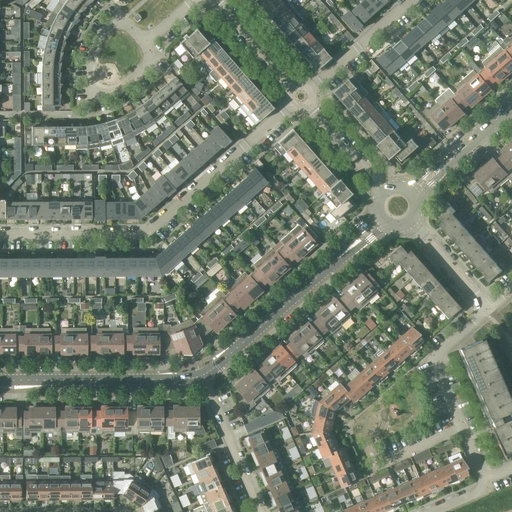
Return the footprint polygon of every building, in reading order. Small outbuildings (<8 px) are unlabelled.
[(57,0),(51,0),(46,8),(52,12),(72,24),(73,23),(80,16),(79,15),(78,15),(64,5),(58,1),(57,0)] [(86,8),(85,7),(77,0),(68,0),(67,0),(59,0),(58,1),(64,5),(78,15),(79,15),(86,8)] [(256,2),(263,11),(275,0),(256,0),(255,2),(255,3),(256,2)] [(286,0),(275,0),(263,11),(270,19),(289,3),(286,0)] [(366,0),(364,0),(358,6),(368,18),(376,11),(366,0)] [(366,0),(376,11),(384,3),(381,0),(366,0)] [(451,0),(448,0),(442,5),(442,6),(453,19),(461,12),(451,0)] [(451,0),(461,12),(470,5),(465,0),(451,0)] [(31,10),(37,5),(33,1),(27,6),(31,10)] [(289,3),(270,19),(278,28),(297,11),(289,3)] [(328,9),(323,4),(320,7),(325,12),(328,9)] [(441,4),(434,11),(435,12),(447,25),(451,30),(458,24),(453,19),(442,6),(442,5),(441,4)] [(360,24),(368,18),(358,6),(350,13),(360,25),(360,24)] [(278,28),(286,37),(301,23),(304,21),(305,20),(297,11),(278,28)] [(350,13),(349,11),(341,18),(354,32),(362,26),(360,24),(360,25),(350,13)] [(52,26),(68,33),(68,32),(74,24),(73,23),(72,24),(52,12),(46,24),(52,26)] [(435,12),(427,19),(439,32),(447,25),(435,12)] [(141,17),(138,13),(136,15),(137,15),(133,18),(136,21),(137,23),(141,20),(140,20),(142,18),(140,17),(141,17)] [(330,18),(335,24),(338,21),(333,15),(330,18)] [(430,39),(439,32),(427,19),(419,26),(430,39)] [(293,45),(308,32),(311,30),(304,21),(301,23),(286,37),(293,45)] [(343,26),(338,21),(335,24),(340,29),(343,26)] [(493,21),(490,24),(495,30),(499,27),(493,21)] [(64,42),(70,33),(68,32),(68,33),(52,26),(47,37),(64,43),(64,42)] [(419,26),(411,33),(422,47),(430,39),(419,26)] [(187,35),(186,35),(183,38),(184,38),(185,39),(180,44),(180,45),(181,44),(186,51),(203,37),(197,30),(197,29),(187,37),(186,36),(187,35)] [(308,32),(293,45),(301,54),(316,41),(315,40),(308,32)] [(354,38),(349,33),(345,36),(350,41),(354,38)] [(414,54),(422,47),(411,33),(403,41),(414,54)] [(509,36),(503,41),(509,47),(511,50),(511,36),(510,38),(509,36)] [(62,52),(66,43),(64,42),(64,43),(47,37),(44,49),(61,53),(62,52)] [(192,58),(199,53),(198,52),(209,43),(208,43),(203,37),(186,51),(192,57),(192,58)] [(301,54),(308,62),(327,46),(319,37),(315,40),(316,41),(301,54)] [(213,39),(208,43),(209,43),(198,52),(199,53),(206,61),(221,48),(213,39),(214,39),(213,39)] [(403,41),(394,48),(406,61),(414,54),(403,41)] [(327,46),(308,62),(316,71),(315,71),(316,72),(335,55),(327,46)] [(501,47),(492,55),(507,73),(508,73),(509,74),(511,71),(511,50),(509,47),(504,50),(501,47)] [(213,69),(213,70),(228,56),(221,48),(206,61),(202,64),(209,73),(213,69)] [(398,68),(406,61),(394,48),(387,54),(386,55),(398,68)] [(60,63),(60,62),(63,53),(62,52),(61,53),(44,49),(42,61),(60,63)] [(386,55),(387,54),(386,53),(378,60),(391,74),(398,68),(386,55)] [(486,67),(481,71),(491,81),(492,82),(492,83),(493,82),(496,79),(498,81),(499,82),(500,82),(503,79),(504,78),(508,75),(509,74),(508,73),(507,73),(492,55),(482,63),(486,67)] [(216,82),(221,78),(236,65),(228,56),(213,70),(213,69),(209,73),(209,74),(216,82)] [(372,60),(367,64),(374,73),(379,68),(372,60)] [(61,63),(60,62),(60,63),(42,61),(42,73),(59,73),(61,63)] [(221,78),(228,87),(243,73),(236,65),(221,78)] [(184,75),(179,69),(176,72),(181,78),(184,75)] [(474,70),(465,79),(480,96),(481,97),(482,98),(486,94),(487,93),(490,90),(491,90),(490,89),(490,88),(488,86),(492,83),(492,82),(491,81),(481,71),(477,74),(474,70)] [(379,74),(384,80),(387,77),(382,71),(379,74)] [(59,73),(42,73),(37,74),(37,84),(42,84),(59,84),(59,83),(61,73),(59,73)] [(228,87),(236,95),(251,82),(243,73),(228,87)] [(335,93),(343,101),(358,88),(361,85),(354,76),(334,92),(335,93)] [(175,77),(166,84),(179,98),(181,101),(190,94),(187,91),(175,77)] [(392,83),(387,77),(384,80),(389,85),(392,83)] [(455,94),(454,94),(464,105),(465,106),(469,103),(471,105),(472,105),(472,106),(473,106),(476,103),(477,102),(481,98),(482,98),(481,97),(480,96),(465,79),(455,87),(459,91),(455,94)] [(194,86),(189,81),(186,83),(191,89),(194,86)] [(240,107),(243,104),(258,91),(251,82),(236,95),(232,99),(240,107)] [(59,84),(42,84),(42,95),(59,95),(59,94),(61,84),(59,83),(59,84)] [(166,84),(158,91),(171,105),(173,108),(181,101),(179,98),(166,84)] [(343,101),(350,110),(365,97),(369,93),(361,85),(358,88),(343,101)] [(196,95),(199,92),(194,86),(191,89),(196,95)] [(394,91),(400,97),(403,94),(398,88),(394,91)] [(449,88),(435,100),(437,103),(438,103),(453,120),(454,121),(455,122),(459,118),(460,117),(463,114),(464,114),(463,113),(463,112),(461,110),(465,107),(465,106),(464,105),(454,94),(455,94),(449,88)] [(158,91),(150,99),(162,112),(165,115),(173,108),(171,105),(158,91)] [(247,116),(266,99),(258,91),(243,104),(240,107),(247,116)] [(59,95),(42,95),(42,106),(61,106),(61,105),(60,105),(61,94),(59,94),(59,95)] [(408,100),(403,94),(400,97),(404,103),(408,100)] [(14,95),(12,95),(12,103),(20,103),(20,99),(20,95),(14,95)] [(350,110),(358,118),(373,105),(365,97),(350,110)] [(165,115),(162,112),(150,99),(146,102),(142,105),(153,120),(156,123),(165,115)] [(274,107),(273,108),(266,99),(247,116),(255,125),(274,108),(274,107)] [(191,108),(195,112),(201,106),(197,102),(191,108)] [(373,105),(358,118),(365,127),(380,114),(384,110),(377,102),(373,105)] [(422,112),(437,129),(441,125),(444,128),(445,129),(445,130),(446,129),(449,127),(450,126),(454,122),(455,122),(454,121),(453,120),(438,103),(437,103),(429,110),(427,108),(422,112)] [(209,104),(206,106),(211,112),(214,109),(209,104)] [(153,120),(142,105),(138,108),(134,111),(143,126),(145,130),(156,123),(153,120)] [(410,108),(415,114),(418,111),(413,106),(410,108)] [(145,130),(143,126),(134,111),(130,113),(125,116),(133,132),(135,136),(145,130)] [(184,121),(190,115),(187,111),(181,117),(184,121)] [(365,127),(373,136),(388,122),(380,114),(365,127)] [(120,118),(115,120),(122,137),(124,142),(135,136),(133,132),(125,116),(120,118)] [(178,126),(184,121),(181,117),(174,122),(178,126)] [(392,119),(388,122),(373,136),(380,144),(395,131),(400,127),(392,119)] [(124,142),(122,137),(115,120),(110,122),(106,123),(111,141),(112,144),(112,147),(124,142)] [(224,121),(221,123),(226,129),(229,127),(224,121)] [(100,147),(112,144),(111,141),(106,123),(101,124),(96,125),(99,143),(100,147)] [(86,126),(87,145),(88,149),(100,147),(99,143),(96,125),(86,126)] [(435,130),(429,125),(426,127),(431,133),(435,130)] [(88,149),(87,145),(86,126),(75,127),(76,145),(76,150),(88,149)] [(222,146),(223,148),(230,141),(218,126),(210,133),(211,135),(212,134),(222,146)] [(32,131),(25,131),(25,146),(32,146),(43,146),(43,127),(32,127),(32,131)] [(43,146),(54,146),(54,127),(43,127),(43,146)] [(65,146),(65,127),(54,127),(54,146),(65,146)] [(75,127),(65,127),(65,146),(76,145),(75,127)] [(162,133),(166,137),(172,132),(168,128),(162,133)] [(273,146),(281,155),(285,152),(300,138),(293,130),(293,129),(273,146)] [(380,144),(378,145),(378,146),(379,146),(385,152),(401,138),(396,131),(395,131),(380,144)] [(160,143),(166,137),(162,133),(156,138),(160,143)] [(240,138),(235,133),(232,135),(237,141),(240,138)] [(212,134),(211,135),(204,141),(214,153),(222,146),(212,134)] [(308,147),(300,138),(285,152),(286,152),(293,160),(308,147)] [(391,160),(394,156),(407,145),(407,144),(401,138),(385,152),(390,159),(391,160)] [(413,139),(407,144),(407,145),(394,156),(402,165),(413,156),(411,154),(419,146),(418,146),(413,140),(413,139)] [(196,149),(206,160),(214,153),(204,141),(196,149)] [(505,155),(501,159),(511,171),(511,144),(510,142),(505,147),(506,149),(502,152),(505,155)] [(141,152),(144,156),(151,150),(147,146),(141,152)] [(293,160),(300,169),(315,155),(308,147),(293,160)] [(188,156),(198,167),(206,160),(196,149),(188,156)] [(138,161),(144,156),(141,152),(135,157),(138,161)] [(323,164),(315,155),(300,169),(308,177),(323,164)] [(179,163),(190,174),(198,167),(188,156),(179,163)] [(176,159),(168,166),(172,170),(171,170),(181,182),(190,174),(179,163),(176,159)] [(511,178),(511,171),(501,159),(496,162),(494,159),(490,163),(489,161),(483,166),(500,185),(509,178),(511,180),(511,178)] [(263,165),(258,160),(255,162),(260,168),(263,165)] [(128,170),(133,166),(131,161),(118,165),(120,170),(120,171),(128,170)] [(316,186),(331,173),(323,164),(308,177),(316,186)] [(500,185),(483,166),(478,171),(479,173),(475,176),(478,178),(469,187),(477,197),(487,188),(491,193),(500,185)] [(247,175),(248,176),(249,176),(260,189),(267,183),(255,168),(247,175)] [(174,188),(181,182),(171,170),(164,177),(163,177),(173,189),(174,188)] [(270,180),(273,177),(268,172),(265,174),(270,180)] [(338,181),(331,173),(316,186),(323,194),(322,194),(323,194),(338,181)] [(35,175),(27,175),(27,184),(35,183),(35,175)] [(163,177),(164,177),(163,175),(155,182),(156,184),(156,183),(167,195),(166,195),(167,196),(175,189),(174,188),(173,189),(163,177)] [(252,196),(260,189),(249,176),(248,176),(240,183),(252,196)] [(273,177),(270,180),(275,186),(278,183),(273,177)] [(339,179),(338,181),(323,194),(323,195),(324,195),(329,201),(345,187),(340,180),(339,179)] [(156,183),(156,184),(148,190),(158,202),(166,195),(167,195),(156,183)] [(244,203),(252,196),(240,183),(232,190),(244,203)] [(351,193),(345,187),(329,201),(335,207),(335,208),(348,197),(352,194),(352,193),(351,193)] [(289,194),(284,189),(280,191),(285,197),(289,194)] [(140,197),(150,209),(158,202),(148,190),(140,197)] [(232,190),(224,197),(236,210),(240,215),(248,208),(244,203),(232,190)] [(465,193),(470,199),(473,196),(468,190),(465,193)] [(289,194),(285,197),(290,203),(293,200),(289,194)] [(473,196),(470,199),(475,205),(478,202),(473,196)] [(140,218),(150,209),(140,197),(134,203),(140,218)] [(228,218),(236,210),(224,197),(216,204),(228,218)] [(356,206),(348,197),(335,208),(335,207),(328,213),(329,213),(335,219),(335,220),(344,213),(346,216),(356,206)] [(27,219),(37,219),(37,200),(26,200),(26,202),(27,219)] [(48,200),(37,200),(37,219),(48,219),(48,200)] [(48,219),(59,219),(59,200),(48,200),(48,219)] [(59,200),(59,219),(70,219),(70,200),(59,200)] [(70,219),(81,219),(80,200),(70,200),(70,219)] [(92,200),(80,200),(81,219),(92,219),(92,200)] [(105,220),(105,219),(104,219),(104,203),(105,203),(105,201),(94,201),(94,220),(105,220)] [(5,219),(16,219),(16,202),(5,202),(5,219)] [(16,202),(16,219),(27,219),(26,202),(16,202)] [(104,219),(105,219),(115,218),(115,203),(105,203),(104,203),(104,219)] [(115,203),(115,218),(126,218),(125,203),(115,203)] [(140,218),(134,203),(125,203),(126,218),(140,218)] [(453,214),(456,211),(449,203),(436,214),(443,222),(453,214)] [(219,225),(228,218),(216,204),(208,212),(219,225)] [(488,212),(482,206),(479,209),(484,215),(488,212)] [(211,232),(219,225),(208,212),(200,218),(200,219),(211,232)] [(488,212),(484,215),(489,221),(493,218),(488,212)] [(443,222),(440,225),(447,233),(460,222),(453,214),(443,222)] [(204,238),(211,232),(200,219),(200,218),(199,217),(191,224),(192,225),(193,225),(204,238)] [(299,225),(289,233),(306,252),(316,244),(311,239),(316,235),(300,217),(295,221),(299,225)] [(454,241),(467,230),(460,222),(447,233),(454,241)] [(493,225),(499,232),(502,229),(497,222),(493,225)] [(196,245),(204,238),(193,225),(192,225),(185,232),(196,245)] [(507,234),(502,229),(499,232),(504,237),(507,234)] [(454,241),(462,249),(474,238),(467,230),(454,241)] [(188,252),(196,245),(185,232),(177,239),(188,252)] [(283,245),(279,249),(290,261),(294,257),(297,260),(306,253),(306,252),(289,233),(280,241),(283,245)] [(462,249),(469,257),(481,246),(474,238),(462,249)] [(180,259),(188,252),(177,239),(169,246),(180,259)] [(234,248),(233,249),(237,253),(249,244),(244,239),(241,242),(234,248)] [(395,265),(398,262),(407,254),(400,246),(400,245),(387,257),(395,265)] [(169,246),(161,253),(172,266),(176,271),(184,264),(180,259),(169,246)] [(469,257),(476,265),(488,254),(481,246),(469,257)] [(272,248),(262,257),(279,276),(289,268),(286,264),(290,261),(279,249),(275,252),(272,248)] [(410,251),(407,254),(398,262),(405,270),(417,259),(410,251),(411,251),(410,251)] [(161,253),(155,258),(162,276),(172,266),(161,253)] [(476,265),(483,273),(495,263),(488,254),(476,265)] [(104,276),(104,275),(104,259),(103,259),(105,259),(105,257),(94,257),(94,259),(96,259),(96,276),(104,276)] [(253,265),(249,268),(252,272),(263,284),(267,281),(270,284),(279,276),(262,257),(253,265)] [(103,259),(104,259),(104,275),(104,276),(115,276),(115,258),(105,259),(103,259)] [(115,276),(126,276),(126,258),(115,258),(115,276)] [(126,276),(137,276),(137,258),(126,258),(126,276)] [(137,276),(147,276),(147,258),(137,258),(137,276)] [(155,258),(147,258),(147,276),(162,276),(155,258)] [(0,276),(9,277),(9,259),(0,259),(0,276)] [(9,277),(19,276),(19,259),(9,259),(9,277)] [(19,259),(19,276),(30,276),(30,259),(19,259)] [(41,259),(30,259),(30,276),(41,276),(41,259)] [(41,259),(41,276),(52,276),(52,259),(41,259)] [(52,276),(63,276),(63,259),(52,259),(52,276)] [(63,276),(74,276),(73,259),(63,259),(63,276)] [(74,276),(84,276),(84,259),(73,259),(74,276)] [(84,276),(96,276),(96,259),(94,259),(84,259),(84,276)] [(405,270),(412,278),(425,267),(417,259),(405,270)] [(495,263),(483,273),(490,282),(503,271),(495,263)] [(432,276),(425,267),(412,278),(419,286),(432,276)] [(210,278),(214,274),(210,269),(206,273),(210,278)] [(372,274),(377,280),(381,277),(376,271),(372,274)] [(244,272),(235,280),(252,300),(262,292),(258,288),(263,284),(252,272),(248,276),(244,272)] [(351,282),(368,301),(377,293),(373,288),(378,284),(369,274),(364,278),(362,276),(358,279),(357,277),(351,282)] [(419,286),(426,295),(439,284),(432,276),(419,286)] [(386,283),(381,277),(377,280),(383,286),(386,283)] [(225,296),(236,308),(240,305),(243,308),(252,300),(235,280),(226,289),(229,292),(225,296)] [(346,295),(341,298),(350,308),(355,304),(359,309),(368,301),(351,282),(346,287),(347,289),(343,292),(346,295)] [(446,292),(439,284),(426,295),(433,303),(446,292)] [(386,291),(391,296),(395,293),(390,288),(386,291)] [(216,297),(208,304),(225,324),(234,315),(231,312),(236,308),(225,296),(220,290),(215,295),(216,297)] [(433,303),(441,311),(453,300),(446,292),(433,303)] [(400,299),(395,293),(391,296),(397,302),(400,299)] [(330,301),(324,306),(341,325),(350,317),(346,312),(350,308),(341,298),(337,302),(335,299),(331,302),(330,301)] [(460,308),(453,300),(441,311),(448,319),(460,308)] [(216,332),(225,324),(208,304),(199,312),(202,316),(198,320),(207,331),(212,327),(216,332)] [(401,307),(405,312),(409,309),(404,304),(401,307)] [(332,333),(341,325),(324,306),(318,311),(320,312),(316,315),(319,318),(314,322),(323,332),(328,328),(332,333)] [(409,309),(405,312),(411,319),(414,316),(409,309)] [(387,319),(391,322),(396,318),(393,314),(387,319)] [(387,319),(382,323),(385,327),(391,322),(387,319)] [(190,320),(180,324),(191,354),(191,353),(201,345),(199,339),(207,331),(198,320),(194,324),(190,320)] [(420,329),(423,326),(418,320),(415,323),(420,329)] [(372,321),(366,325),(370,330),(376,325),(372,321)] [(303,325),(297,330),(314,349),(323,341),(319,336),(323,332),(314,322),(310,326),(308,323),(304,326),(303,325)] [(164,333),(164,347),(175,347),(178,354),(191,354),(180,324),(170,327),(170,325),(164,325),(164,333)] [(146,328),(146,354),(158,354),(158,347),(164,347),(164,333),(164,325),(158,325),(158,328),(146,328)] [(13,329),(2,329),(2,355),(14,355),(14,350),(20,350),(20,334),(20,326),(13,326),(13,329)] [(26,326),(20,326),(20,334),(20,350),(25,350),(25,354),(38,354),(38,329),(26,328),(26,326)] [(360,330),(365,335),(369,331),(365,326),(360,330)] [(429,332),(423,326),(420,329),(425,335),(429,332)] [(61,333),(56,333),(56,350),(61,350),(61,354),(74,354),(74,328),(61,328),(61,333)] [(86,328),(74,328),(74,354),(86,354),(86,350),(92,349),(92,333),(86,333),(86,328)] [(97,333),(92,333),(92,349),(97,349),(97,354),(110,354),(110,328),(97,328),(97,333)] [(122,328),(110,328),(110,354),(122,354),(122,349),(128,349),(128,333),(122,333),(122,328)] [(133,333),(128,333),(128,349),(133,349),(133,354),(146,354),(146,328),(133,328),(133,333)] [(412,328),(403,336),(416,352),(422,347),(419,344),(423,341),(418,336),(420,335),(412,328)] [(50,329),(38,329),(38,354),(50,354),(50,350),(56,350),(56,333),(50,333),(50,329)] [(370,334),(373,337),(379,333),(375,329),(370,334)] [(305,357),(314,349),(297,330),(291,335),(293,336),(289,339),(292,342),(287,346),(296,356),(301,352),(305,357)] [(368,342),(373,337),(370,334),(365,338),(368,342)] [(411,356),(416,352),(403,336),(394,344),(405,356),(409,353),(411,356)] [(476,343),(460,350),(493,426),(491,427),(493,433),(495,437),(503,455),(511,450),(511,417),(509,411),(511,410),(510,406),(511,405),(511,404),(507,398),(505,394),(507,393),(502,386),(500,387),(498,384),(500,383),(502,382),(497,375),(495,375),(493,372),(495,371),(497,370),(492,363),(490,364),(488,360),(490,360),(492,359),(487,352),(486,352),(485,352),(483,349),(485,348),(487,347),(482,340),(476,343)] [(353,349),(356,352),(362,348),(358,344),(353,349)] [(394,344),(386,351),(394,360),(399,367),(404,362),(402,359),(405,356),(394,344)] [(276,348),(270,353),(287,373),(296,365),(292,360),(296,356),(287,346),(283,350),(281,347),(277,350),(276,348)] [(394,371),(399,367),(394,360),(386,351),(382,347),(373,355),(377,359),(379,360),(388,371),(392,368),(394,371)] [(351,357),(356,352),(353,349),(348,353),(351,357)] [(269,380),(275,387),(280,383),(278,380),(287,373),(270,353),(264,358),(266,360),(262,363),(265,366),(260,370),(269,380)] [(336,364),(339,367),(345,363),(341,359),(336,364)] [(375,360),(368,366),(369,366),(382,382),(387,377),(385,374),(388,371),(379,360),(377,359),(375,360)] [(334,372),(339,367),(336,364),(331,368),(334,372)] [(377,386),(382,382),(369,366),(368,366),(360,374),(371,386),(374,384),(377,386)] [(249,372),(243,377),(260,396),(269,388),(265,383),(269,380),(260,370),(256,373),(254,371),(250,374),(249,372)] [(319,379),(322,382),(327,378),(324,374),(319,379)] [(360,374),(351,381),(365,397),(370,392),(368,389),(371,386),(360,374)] [(253,402),(260,396),(243,377),(237,382),(239,384),(235,387),(246,399),(244,401),(247,411),(255,404),(253,402)] [(317,387),(322,382),(319,379),(314,383),(317,387)] [(351,381),(343,388),(343,389),(350,397),(350,398),(354,402),(357,399),(360,401),(365,397),(351,381)] [(342,405),(350,398),(350,397),(343,389),(343,388),(339,384),(331,392),(338,401),(342,405)] [(310,397),(313,398),(318,394),(311,386),(305,391),(310,397)] [(323,401),(321,404),(334,411),(342,405),(338,401),(331,392),(322,400),(323,401)] [(296,405),(292,402),(286,408),(289,411),(296,405)] [(318,406),(315,417),(332,421),(334,411),(321,404),(320,406),(318,406)] [(174,411),(168,411),(168,425),(174,425),(174,431),(186,431),(186,405),(178,406),(178,408),(174,408),(174,411)] [(186,431),(195,431),(195,433),(205,433),(201,424),(198,424),(198,407),(193,408),(193,405),(186,405),(186,431)] [(10,406),(3,407),(3,432),(15,432),(15,438),(21,438),(21,426),(21,412),(15,412),(15,409),(10,409),(10,406)] [(34,406),(34,408),(30,408),(30,412),(23,412),(24,438),(31,438),(31,432),(42,432),(42,406),(34,406)] [(53,437),(54,435),(60,435),(60,425),(60,412),(54,412),(54,408),(49,408),(49,406),(42,406),(42,432),(47,432),(47,435),(47,437),(48,438),(49,439),(51,439),(52,438),(53,437)] [(60,425),(66,425),(66,432),(78,432),(78,406),(70,406),(70,408),(66,408),(66,412),(60,412),(60,425)] [(85,406),(78,406),(78,432),(89,432),(89,435),(96,435),(96,425),(96,412),(90,412),(90,408),(85,408),(85,406)] [(102,412),(96,412),(96,425),(96,435),(103,435),(103,432),(114,432),(114,406),(106,406),(106,408),(102,408),(102,412)] [(132,435),(132,412),(126,412),(126,408),(121,408),(121,406),(114,406),(114,432),(125,432),(125,435),(132,435)] [(138,412),(132,412),(132,435),(139,434),(139,432),(150,431),(150,406),(142,406),(142,408),(138,408),(138,412)] [(168,425),(168,411),(162,412),(162,408),(157,408),(157,406),(150,406),(150,431),(162,431),(162,425),(168,425)] [(280,409),(274,412),(278,420),(283,418),(280,409)] [(248,434),(278,420),(274,412),(244,425),(248,434)] [(330,431),(332,421),(315,417),(313,429),(314,429),(315,432),(330,431)] [(282,435),(289,432),(287,427),(280,430),(282,435)] [(268,441),(272,439),(268,429),(245,439),(248,445),(250,444),(252,448),(268,441)] [(334,440),(330,431),(315,432),(315,435),(313,436),(318,447),(334,440)] [(284,440),(291,437),(289,432),(282,435),(284,440)] [(201,453),(216,446),(213,440),(198,446),(201,453)] [(338,450),(334,440),(318,447),(323,458),(328,455),(338,450)] [(268,441),(252,448),(254,452),(251,453),(254,459),(272,451),(268,441)] [(290,455),(298,452),(295,447),(288,450),(290,455)] [(328,455),(332,466),(348,459),(343,448),(338,450),(328,455)] [(260,468),(281,459),(276,449),(272,451),(254,459),(256,465),(259,464),(260,468)] [(293,460),(300,457),(298,452),(290,455),(293,460)] [(195,473),(211,466),(209,462),(211,461),(209,454),(186,464),(191,475),(195,473)] [(155,459),(152,460),(154,466),(157,465),(161,463),(158,457),(155,459)] [(281,459),(260,468),(262,472),(260,473),(262,479),(285,469),(281,459)] [(352,469),(348,459),(332,466),(337,476),(352,469)] [(462,459),(451,464),(459,482),(464,479),(463,477),(468,475),(466,469),(467,468),(462,459)] [(157,465),(154,466),(157,472),(160,471),(163,469),(164,469),(161,463),(157,465)] [(452,484),(459,482),(451,464),(440,468),(447,484),(451,482),(452,484)] [(213,470),(211,466),(195,473),(199,482),(217,475),(215,469),(213,470)] [(299,474),(306,471),(304,466),(297,469),(299,474)] [(443,486),(447,484),(440,468),(430,473),(438,492),(443,488),(443,486)] [(285,481),(289,479),(285,469),(262,479),(265,484),(267,483),(269,488),(285,481)] [(357,472),(354,473),(352,469),(337,476),(333,478),(335,482),(339,481),(342,487),(360,479),(357,472)] [(124,471),(113,471),(113,477),(113,481),(113,493),(114,493),(123,494),(133,480),(133,479),(134,477),(129,474),(124,474),(124,471)] [(301,479),(308,476),(306,471),(299,474),(301,479)] [(430,473),(419,478),(426,493),(430,491),(431,493),(438,492),(430,473)] [(170,477),(172,483),(179,479),(177,474),(170,477)] [(0,475),(0,500),(8,500),(7,499),(10,499),(10,481),(10,475),(0,475)] [(21,499),(21,483),(22,483),(22,475),(16,475),(16,481),(10,481),(10,499),(12,499),(12,500),(17,500),(17,499),(21,499)] [(35,499),(37,499),(37,481),(37,475),(26,475),(26,499),(30,499),(30,500),(35,500),(35,499)] [(48,482),(48,481),(49,481),(49,476),(49,475),(37,475),(37,481),(37,499),(40,499),(40,500),(45,500),(45,499),(48,499),(48,482)] [(80,475),(80,481),(81,481),(81,498),(83,498),(83,500),(88,500),(88,498),(92,498),(91,481),(92,481),(92,475),(80,475)] [(199,482),(195,484),(199,494),(220,486),(218,481),(220,480),(217,475),(199,482)] [(48,482),(48,499),(52,499),(52,500),(57,500),(57,499),(59,499),(59,481),(59,476),(49,476),(49,481),(48,481),(48,482)] [(59,476),(59,481),(59,499),(62,499),(62,500),(67,500),(67,499),(70,499),(70,481),(70,476),(59,476)] [(416,498),(426,493),(419,478),(409,482),(417,500),(416,498)] [(133,479),(133,480),(123,494),(122,494),(132,500),(142,485),(142,484),(133,479)] [(172,483),(174,487),(181,484),(179,479),(172,483)] [(271,498),(289,491),(293,489),(289,479),(285,481),(269,488),(271,492),(269,492),(271,498)] [(81,481),(80,481),(70,481),(70,499),(73,499),(73,500),(78,500),(78,498),(81,498),(81,481)] [(91,481),(92,498),(95,498),(95,500),(100,500),(100,498),(102,498),(102,481),(92,481),(91,481)] [(113,481),(102,481),(102,498),(105,498),(105,500),(110,500),(110,498),(114,498),(114,493),(113,493),(113,481)] [(144,482),(142,484),(142,485),(132,500),(141,506),(142,506),(142,505),(151,491),(150,491),(152,489),(152,488),(144,482)] [(417,500),(409,482),(397,487),(404,503),(415,498),(417,501),(417,500)] [(221,490),(220,486),(199,494),(204,504),(226,494),(224,489),(221,490)] [(308,494),(315,491),(313,486),(305,489),(308,494)] [(392,508),(404,503),(397,487),(385,493),(393,511),(392,508)] [(142,505),(142,506),(144,511),(151,511),(157,510),(161,508),(157,498),(159,498),(157,492),(152,489),(150,491),(151,491),(142,505)] [(278,507),(293,500),(298,499),(293,489),(289,491),(271,498),(274,504),(276,503),(278,507)] [(310,499),(317,496),(315,491),(308,494),(310,499)] [(385,493),(374,497),(380,511),(382,511),(391,508),(392,511),(393,511),(385,493)] [(178,497),(181,502),(188,499),(186,494),(178,497)] [(229,500),(226,494),(204,504),(206,511),(212,511),(228,505),(226,501),(229,500)] [(364,502),(368,511),(380,511),(374,497),(364,502)] [(188,499),(181,502),(183,507),(190,504),(188,499)] [(294,511),(298,510),(302,509),(298,499),(293,500),(278,507),(279,511),(277,511),(294,511)] [(368,511),(364,502),(353,506),(355,511),(368,511)]
